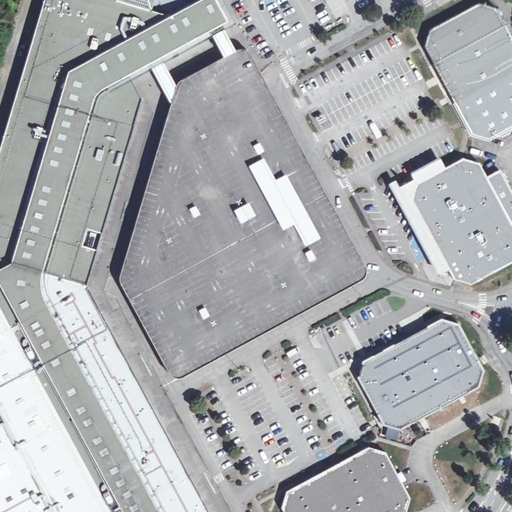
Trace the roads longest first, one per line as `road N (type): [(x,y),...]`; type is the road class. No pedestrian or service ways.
road 1 (unclassified): [(172,393),(384,277)]
road 2 (unclassified): [(384,277),(269,79)]
road 3 (unclassified): [(416,0),(269,79)]
road 4 (unclassified): [(172,393),(239,511)]
